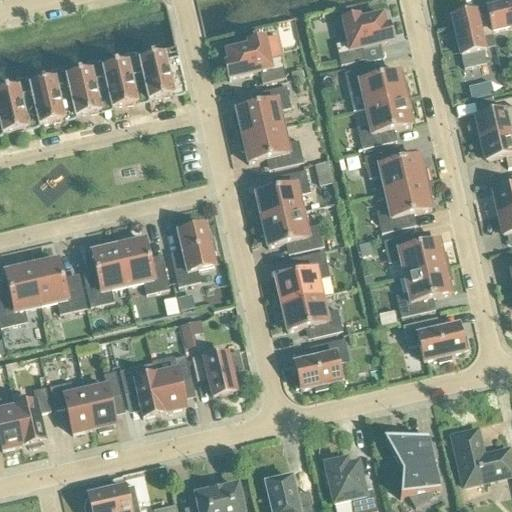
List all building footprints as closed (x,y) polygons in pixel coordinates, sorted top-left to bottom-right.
[(511,9),(486,15),(486,18),(491,37),(511,32),(511,9)] [(480,44),(491,41),(491,37),(486,18),(474,20),(474,18),(451,23),(461,62),(463,74),(486,69),(483,57),(480,44)] [(360,54),(391,47),(388,31),(384,32),(382,21),(359,26),(358,22),(342,26),(346,47),(335,50),(340,72),(363,66),(360,54)] [(248,52),(225,57),(228,68),(224,69),(228,85),(259,78),(262,90),(285,84),(280,63),(268,65),(264,44),(247,48),(248,52)] [(140,72),(147,100),(148,106),(173,100),(172,94),(183,92),(185,98),(186,97),(178,63),(165,66),(163,60),(138,65),(140,72)] [(103,80),(110,109),(111,115),(137,109),(135,103),(147,100),(140,72),(128,74),(127,68),(102,74),(103,80)] [(361,98),(364,114),(409,104),(406,90),(402,91),(399,78),(376,84),(373,72),(344,79),(349,101),(361,98)] [(65,82),(67,89),(74,117),(75,123),(100,117),(99,111),(110,109),(103,80),(92,83),(90,76),(65,82)] [(303,84),(301,76),(291,78),(292,86),(303,84)] [(29,91),(30,97),(37,125),(38,131),(64,126),(62,120),(74,117),(67,89),(55,91),(54,85),(29,91)] [(470,86),(470,100),(493,99),(492,85),(470,86)] [(234,130),(237,144),(282,134),(278,117),(290,114),(285,92),(256,99),(258,111),(235,116),(238,129),(234,130)] [(0,131),(1,134),(2,140),(27,134),(26,128),(37,125),(30,97),(19,99),(17,93),(0,97),(0,131)] [(494,119),(475,124),(480,145),(511,137),(511,102),(492,107),(494,119)] [(409,104),(364,114),(368,131),(356,133),(361,155),(391,149),(388,137),(411,131),(408,119),(412,118),(409,104)] [(282,134),(237,144),(240,158),(245,157),(248,169),(271,164),(273,176),(303,169),(298,147),(286,150),(282,134)] [(511,137),(480,145),(485,167),(505,163),(507,174),(511,173),(511,137)] [(380,182),(384,198),(429,188),(425,174),(421,175),(418,163),(395,168),(392,156),(363,163),(368,185),(380,182)] [(329,176),(327,168),(314,171),(316,179),(329,176)] [(253,214),(257,228),(301,218),(298,201),(309,199),(304,177),(275,183),(278,195),(255,200),(258,213),(253,214)] [(492,198),(497,220),(511,216),(511,181),(509,182),(511,194),(492,198)] [(429,188),(384,198),(388,215),(376,218),(381,240),(410,233),(407,221),(431,216),(428,203),(432,202),(429,188)] [(511,216),(497,220),(502,242),(511,239),(511,216)] [(301,218),(257,228),(260,242),(264,241),(267,254),(290,248),(293,260),(322,253),(317,231),(305,234),(301,218)] [(214,273),(211,259),(215,258),(212,245),(208,246),(205,232),(203,233),(202,228),(189,231),(190,236),(177,239),(183,262),(171,264),(178,294),(200,289),(197,277),(214,273)] [(399,267),(403,283),(448,272),(445,258),(441,259),(438,247),(415,252),(412,241),(383,247),(388,269),(399,267)] [(130,245),(116,248),(127,293),(143,289),(146,301),(169,296),(162,266),(149,269),(144,246),(131,249),(130,245)] [(127,293),(116,248),(102,251),(103,256),(91,258),(96,282),(83,285),(90,314),(113,308),(110,297),(127,293)] [(273,298),(276,313),(321,302),(317,286),(329,283),(323,257),(294,264),(297,280),(274,285),(277,297),(273,298)] [(44,265),(30,268),(40,313),(57,309),(59,321),(86,315),(79,285),(63,289),(57,266),(45,269),(44,265)] [(40,313),(30,268),(16,271),(17,276),(4,278),(10,302),(0,303),(0,334),(27,328),(24,317),(40,313)] [(448,272),(403,283),(407,299),(395,302),(400,324),(430,317),(427,305),(450,300),(447,288),(451,287),(448,272)] [(371,281),(363,283),(365,291),(373,289),(371,281)] [(178,305),(181,317),(192,314),(189,302),(178,305)] [(321,302),(276,313),(279,327),(284,326),(286,338),(310,333),(312,344),(342,338),(337,316),(325,318),(321,302)] [(450,362),(464,358),(463,356),(467,355),(464,343),(460,344),(457,331),(434,336),(431,325),(402,332),(407,354),(419,351),(423,368),(437,365),(438,369),(451,366),(450,362)] [(194,346),(190,331),(180,333),(183,349),(194,346)] [(297,382),(292,383),(295,395),(300,394),(300,396),(314,393),(315,397),(328,394),(327,390),(341,387),(337,370),(349,367),(343,345),(314,352),(317,364),(294,369),(297,382)] [(191,363),(197,387),(208,384),(213,403),(235,398),(230,378),(242,375),(237,357),(226,359),(203,364),(203,361),(191,363)] [(190,385),(185,361),(152,369),(155,381),(164,419),(185,414),(179,388),(190,385)] [(155,381),(152,369),(131,374),(119,377),(124,400),(136,398),(142,424),(164,419),(155,381)] [(106,393),(85,397),(93,436),(98,435),(99,438),(112,435),(111,431),(115,431),(109,404),(120,401),(115,378),(103,381),(106,393)] [(93,436),(85,397),(73,400),(70,388),(49,393),(54,417),(66,414),(72,440),(93,436)] [(13,409),(14,414),(23,452),(28,451),(28,454),(42,451),(41,448),(45,447),(38,420),(50,418),(45,394),(33,397),(34,404),(13,409)] [(14,414),(3,416),(0,405),(0,404),(0,449),(2,457),(23,452),(14,414)] [(511,481),(511,474),(508,456),(482,462),(476,437),(451,443),(463,493),(511,481)] [(399,504),(407,503),(412,511),(418,511),(431,505),(429,497),(439,495),(427,443),(382,447),(401,479),(399,504)] [(357,470),(346,473),(345,467),(324,472),(333,511),(350,507),(351,511),(374,511),(370,494),(362,496),(357,470)] [(269,489),(264,490),(269,511),(310,511),(310,510),(301,511),(296,511),(290,484),(286,485),(285,481),(268,485),(269,489)] [(138,511),(133,491),(112,496),(111,491),(98,494),(99,499),(87,502),(88,506),(85,506),(84,511),(83,511),(138,511)] [(240,511),(240,510),(244,509),(241,494),(237,495),(236,492),(195,502),(197,511),(240,511)]
